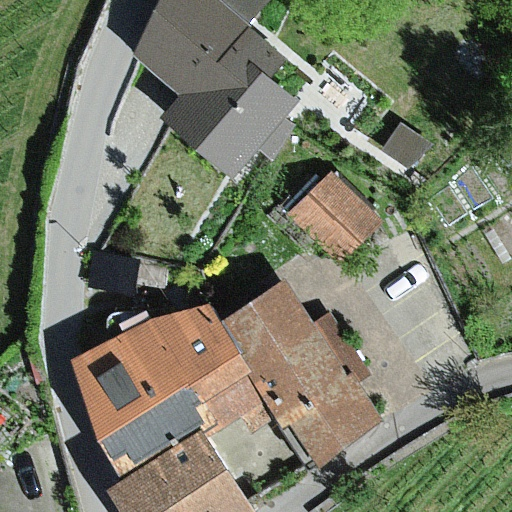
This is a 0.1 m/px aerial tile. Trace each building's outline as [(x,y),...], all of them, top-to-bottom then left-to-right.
[(154,0),(130,54),(173,91),(244,24),(216,0),(154,0)] [(216,0),(244,24),(266,0),(216,0)] [(279,56),(244,24),(173,91),(150,115),(225,171),(252,142),(266,160),(294,125),(280,117),(294,98),(263,73),(279,56)] [(383,164),(427,182),(443,143),(399,125),(383,164)] [(379,218),(328,170),(288,212),(339,260),(379,218)] [(169,265),(94,249),(88,287),(163,299),(169,265)] [(280,271),(205,319),(226,348),(253,389),(206,418),(225,447),(270,418),(274,424),(281,419),(308,461),(375,418),(280,271)] [(64,357),(91,432),(226,348),(205,319),(196,304),(145,315),(64,357)] [(91,432),(118,475),(194,426),(206,418),(253,389),(226,348),(91,432)] [(235,511),(246,505),(194,426),(118,475),(101,486),(118,511),(235,511)]
